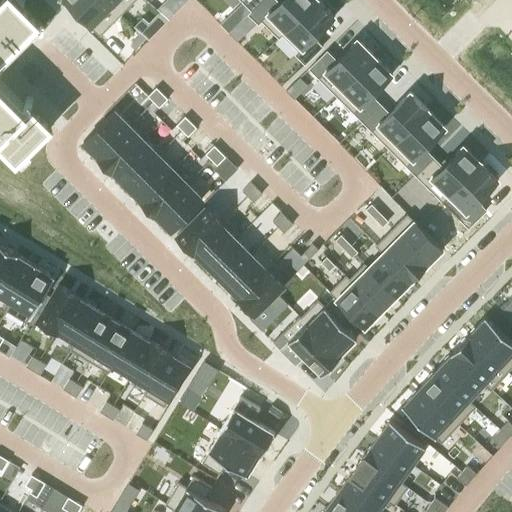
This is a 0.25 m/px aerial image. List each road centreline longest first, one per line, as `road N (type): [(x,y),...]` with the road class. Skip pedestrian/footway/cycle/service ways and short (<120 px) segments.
road 1 (residential): [(230,353),(211,310),(51,149)]
road 2 (residential): [(511,236),(335,424)]
road 3 (residential): [(376,0),(511,135)]
road 4 (residential): [(230,353),(335,424)]
